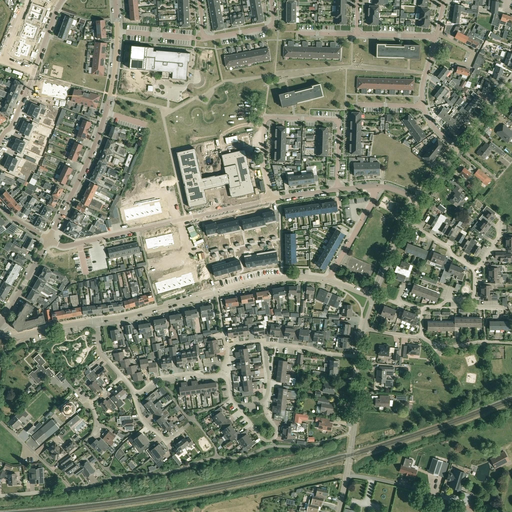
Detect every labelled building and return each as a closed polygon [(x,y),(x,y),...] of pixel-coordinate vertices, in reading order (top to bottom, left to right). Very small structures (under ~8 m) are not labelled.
[(33,2),(32,5),(35,6),(33,12),(42,15),(44,9),(37,7),(39,4),(33,2)] [(28,16),(27,19),(32,21),(33,18),(40,21),(42,15),(33,12),(31,17),(28,16)] [(508,16),(503,14),(501,20),(498,19),(495,26),(499,27),(500,24),(505,26),(506,25),(506,22),(508,16)] [(64,21),(72,24),(74,19),(66,16),(64,21)] [(419,19),(418,26),(428,28),(428,25),(429,25),(430,21),(428,21),(419,19)] [(26,20),(25,24),(28,25),(26,30),(35,33),(37,27),(31,25),(32,22),(26,20)] [(72,24),(64,21),(62,27),(70,30),(72,24)] [(60,32),(68,35),(70,30),(62,27),(60,32)] [(463,35),(463,34),(465,30),(463,29),(461,31),(459,30),(460,27),(456,27),(452,33),(456,35),(454,38),(460,40),(463,35)] [(21,34),(20,37),(26,39),(27,36),(33,39),(35,33),(26,30),(24,35),(21,34)] [(460,40),(465,43),(468,38),(470,35),(472,31),(469,30),(466,36),(463,35),(460,40)] [(68,35),(60,32),(58,37),(66,40),(68,35)] [(475,33),(473,36),(470,35),(468,38),(465,43),(471,46),(475,37),(476,37),(477,34),(475,33)] [(479,49),(483,41),(476,37),(475,37),(471,46),(476,49),(477,48),(479,49)] [(20,38),(19,42),(21,43),(19,48),(29,51),(31,45),(24,43),(25,40),(20,38)] [(385,44),(377,44),(377,53),(378,53),(378,57),(375,57),(403,58),(403,59),(408,59),(408,57),(410,57),(410,58),(417,58),(417,55),(419,55),(419,46),(420,46),(420,45),(410,45),(413,45),(413,47),(385,46),(385,45),(385,44)] [(132,46),(130,69),(152,71),(152,69),(155,70),(155,71),(162,72),(162,76),(172,77),(172,79),(186,80),(188,62),(190,62),(191,53),(164,51),(164,52),(154,51),(154,48),(132,46)] [(15,52),(14,55),(19,57),(20,54),(26,57),(29,51),(19,48),(18,53),(15,52)] [(500,56),(499,58),(506,61),(504,64),(510,66),(511,60),(507,58),(500,56)] [(501,63),(500,65),(496,63),(494,68),(496,69),(495,72),(495,73),(501,75),(501,74),(502,75),(503,72),(502,72),(503,69),(501,69),(503,63),(501,63)] [(441,72),(446,76),(450,71),(445,67),(441,72)] [(495,73),(495,72),(489,70),(488,73),(494,75),(493,78),(499,80),(501,75),(495,73)] [(446,76),(441,72),(439,74),(438,73),(436,76),(437,77),(442,81),(444,78),(447,80),(450,82),(449,83),(454,87),(456,84),(455,83),(452,80),(448,78),(446,76)] [(482,79),(480,85),(480,86),(490,89),(492,84),(490,83),(492,78),(490,77),(489,79),(483,77),(482,79)] [(14,83),(9,80),(7,83),(21,88),(23,83),(15,80),(14,83)] [(2,83),(4,84),(12,88),(11,90),(19,94),(21,88),(7,83),(5,82),(3,81),(2,83)] [(43,83),(41,94),(48,95),(50,84),(43,83)] [(50,84),(48,95),(54,96),(56,85),(50,84)] [(279,95),(280,95),(282,104),(283,104),(284,107),(291,105),(290,103),(293,103),(293,105),(297,104),(297,103),(324,96),(322,96),(321,93),(322,93),(320,84),(312,86),(313,88),(285,95),(285,93),(288,92),(279,94),(279,95)] [(480,85),(477,84),(476,87),(480,88),(483,89),(482,93),(488,95),(488,94),(490,95),(491,92),(489,91),(490,89),(480,86),(480,85)] [(56,85),(54,96),(60,98),(62,86),(56,85)] [(62,86),(60,98),(67,99),(69,87),(62,86)] [(438,92),(444,97),(449,91),(445,88),(444,89),(442,87),(438,92)] [(0,89),(0,92),(16,99),(19,94),(11,90),(9,93),(0,89)] [(78,103),(81,91),(78,90),(78,91),(75,90),(72,101),(78,103)] [(84,104),(87,94),(83,93),(84,92),(81,91),(78,103),(84,104)] [(6,102),(14,105),(16,99),(0,92),(0,95),(7,99),(6,102)] [(439,100),(443,96),(444,97),(438,92),(434,96),(439,100)] [(473,92),(471,94),(473,96),(475,98),(473,100),(478,104),(482,99),(475,93),(473,92)] [(90,106),(93,94),(90,94),(90,95),(87,94),(84,104),(90,106)] [(96,95),(93,94),(90,106),(96,108),(99,97),(96,96),(96,95)] [(473,100),(468,96),(466,98),(472,102),(469,105),(474,109),(478,104),(473,100)] [(0,102),(0,105),(12,110),(14,105),(6,102),(5,104),(0,102)] [(471,114),(474,109),(469,105),(467,103),(464,108),(465,109),(471,114)] [(32,104),(30,109),(38,113),(41,108),(39,107),(32,104)] [(9,116),(12,110),(0,105),(0,108),(2,110),(1,112),(9,116)] [(438,115),(443,119),(447,114),(450,110),(448,108),(444,112),(442,110),(438,115)] [(30,109),(27,115),(34,118),(36,119),(36,118),(38,113),(30,109)] [(451,113),(449,116),(447,114),(443,119),(447,123),(451,118),(453,115),(457,111),(455,109),(451,113)] [(461,116),(458,114),(456,117),(454,119),(451,118),(447,123),(452,126),(456,121),(461,116)] [(402,121),(406,126),(414,120),(410,115),(402,121)] [(456,121),(452,126),(457,130),(461,125),(458,123),(461,120),(464,123),(467,120),(461,115),(461,116),(456,121)] [(89,128),(91,123),(81,119),(80,121),(82,122),(81,125),(89,128)] [(406,126),(410,132),(418,126),(414,120),(406,126)] [(24,121),(22,127),(30,131),(33,125),(31,124),(24,121)] [(89,128),(81,125),(79,124),(78,126),(80,127),(79,130),(87,133),(89,128)] [(511,131),(505,125),(497,133),(507,143),(511,137),(511,131)] [(119,128),(112,126),(110,131),(126,136),(127,134),(121,132),(122,130),(119,128)] [(422,131),(418,126),(410,132),(414,137),(422,131)] [(22,127),(19,132),(27,135),(28,136),(30,131),(22,127)] [(87,133),(79,130),(78,134),(76,133),(75,135),(77,136),(85,139),(87,133)] [(118,140),(119,137),(125,139),(126,136),(110,131),(108,137),(115,139),(118,140)] [(418,142),(426,136),(422,131),(414,137),(418,142)] [(17,139),(14,145),(23,148),(25,143),(23,142),(17,139)] [(434,144),(442,150),(445,145),(437,139),(434,144)] [(126,149),(121,147),(115,145),(116,142),(108,140),(106,145),(124,151),(124,152),(125,152),(126,149)] [(81,151),(83,145),(72,141),(72,143),(74,144),(72,147),(81,151)] [(481,157),(481,156),(484,158),(492,148),(491,148),(490,147),(489,146),(488,145),(486,143),(482,147),(482,146),(477,152),(478,153),(477,154),(481,157)] [(430,148),(437,154),(439,153),(442,150),(434,144),(430,148)] [(14,145),(12,150),(18,153),(21,154),(21,153),(23,148),(14,145)] [(123,155),(124,152),(124,151),(106,145),(104,150),(112,153),(113,150),(119,152),(119,153),(123,155)] [(81,151),(72,147),(70,146),(69,148),(72,149),(70,153),(78,156),(81,151)] [(504,153),(495,146),(493,149),(502,156),(504,153)] [(176,151),(188,206),(205,202),(202,188),(227,182),(230,196),(253,191),(249,172),(250,172),(246,157),(245,157),(243,148),(221,153),(225,172),(200,178),(193,147),(176,151)] [(427,153),(434,159),(437,156),(436,156),(437,154),(430,148),(427,153)] [(119,160),(116,158),(110,156),(111,154),(104,151),(102,156),(118,162),(119,160)] [(78,156),(70,153),(69,156),(66,155),(66,157),(76,162),(78,156)] [(427,153),(423,157),(430,163),(432,162),(434,159),(427,153)] [(117,165),(118,162),(102,156),(100,160),(107,163),(108,161),(115,163),(117,165)] [(9,157),(7,162),(15,166),(18,161),(18,160),(15,159),(9,157)] [(99,161),(97,166),(116,175),(118,172),(106,166),(107,165),(99,161)] [(7,162),(4,168),(10,170),(13,171),(15,166),(7,162)] [(70,174),(73,169),(65,165),(63,164),(62,166),(64,167),(62,170),(70,174)] [(97,166),(95,171),(102,174),(104,172),(115,177),(116,175),(97,166)] [(468,169),(467,170),(464,168),(460,173),(463,176),(462,176),(466,179),(467,179),(471,182),(473,179),(469,176),(471,173),(472,172),(468,169)] [(68,179),(70,174),(62,170),(60,169),(59,171),(61,172),(60,175),(68,179)] [(0,171),(0,177),(8,180),(9,178),(4,176),(5,174),(0,171)] [(108,183),(109,180),(101,177),(102,174),(95,171),(93,176),(108,183)] [(486,186),(492,179),(488,176),(483,172),(478,178),(483,182),(482,182),(486,186)] [(65,185),(68,179),(60,175),(58,179),(56,178),(55,180),(65,185)] [(113,185),(108,183),(93,176),(90,180),(98,184),(99,182),(104,184),(112,188),(113,185)] [(0,177),(0,183),(1,184),(2,181),(6,183),(11,185),(14,183),(11,182),(7,181),(8,180),(0,177)] [(53,186),(50,184),(47,183),(45,183),(45,184),(61,193),(62,192),(63,190),(63,189),(57,185),(57,186),(55,184),(53,185),(53,186)] [(91,183),(88,187),(106,196),(107,196),(109,197),(110,195),(108,194),(101,191),(101,190),(97,188),(98,186),(91,183)] [(45,184),(44,186),(43,188),(47,190),(47,189),(54,193),(53,195),(59,198),(59,197),(60,197),(61,195),(60,195),(61,193),(45,184)] [(464,202),(462,200),(464,197),(459,192),(461,190),(457,186),(453,191),(456,193),(449,201),(456,207),(459,204),(461,206),(464,202)] [(88,187),(86,192),(93,196),(95,193),(99,195),(99,196),(105,199),(106,196),(88,187)] [(7,191),(0,196),(4,200),(14,192),(12,190),(8,193),(7,191)] [(12,197),(17,192),(16,190),(14,192),(4,200),(8,205),(14,199),(12,197)] [(51,197),(50,197),(51,196),(44,192),(42,196),(43,196),(56,203),(57,201),(57,202),(58,199),(52,195),(51,197)] [(86,192),(84,197),(102,207),(104,205),(103,204),(92,199),(93,196),(86,192)] [(40,195),(39,197),(45,200),(44,202),(54,207),(55,207),(56,205),(55,204),(56,203),(43,196),(42,196),(40,195)] [(16,202),(14,199),(8,205),(12,209),(23,199),(22,197),(16,202)] [(23,199),(12,209),(18,216),(21,212),(23,209),(21,208),(25,205),(23,203),(24,202),(27,199),(25,197),(23,199)] [(100,209),(101,210),(102,207),(84,197),(81,202),(89,206),(90,204),(94,206),(100,209)] [(31,211),(34,206),(31,204),(27,202),(24,207),(31,211)] [(79,203),(78,205),(76,208),(77,208),(84,212),(85,210),(93,214),(94,211),(87,207),(79,203)] [(37,205),(36,207),(50,214),(51,215),(52,212),(51,212),(52,210),(42,204),(41,207),(37,205)] [(443,213),(446,210),(440,205),(437,208),(443,213)] [(50,215),(50,214),(36,207),(35,206),(33,209),(35,210),(36,210),(41,213),(40,215),(47,219),(48,217),(49,217),(50,215)] [(487,214),(485,216),(488,219),(492,222),(495,217),(490,212),(492,210),(487,206),(483,211),(487,214)] [(74,215),(87,222),(88,220),(85,218),(86,216),(76,211),(74,215)] [(219,224),(244,219),(242,211),(224,215),(225,218),(218,220),(219,224)] [(435,226),(437,227),(442,218),(444,216),(441,214),(437,219),(433,216),(428,224),(433,227),(434,225),(435,226)] [(481,225),(488,230),(492,225),(486,221),(488,219),(483,214),(479,219),(483,222),(481,225)] [(36,215),(35,217),(32,216),(30,215),(29,217),(31,218),(44,225),(45,225),(46,223),(45,223),(46,221),(36,215)] [(86,224),(87,222),(74,215),(72,219),(81,224),(82,222),(86,224)] [(447,218),(444,216),(442,218),(437,227),(438,228),(439,228),(440,228),(439,231),(444,234),(448,226),(444,223),(447,218)] [(33,222),(32,224),(38,227),(37,227),(41,230),(42,227),(43,228),(44,226),(43,226),(44,225),(31,218),(30,220),(33,222)] [(106,225),(100,221),(97,227),(103,231),(103,233),(108,232),(106,225)] [(484,234),(488,230),(481,225),(477,221),(475,224),(472,228),(477,233),(479,230),(484,234)] [(93,235),(94,233),(93,233),(73,222),(72,224),(70,222),(64,233),(77,239),(93,235)] [(452,236),(454,237),(460,226),(461,224),(459,223),(458,223),(457,225),(457,224),(456,226),(454,229),(449,226),(445,234),(450,237),(451,235),(452,235),(452,236)] [(4,231),(13,235),(17,229),(11,225),(4,231)] [(96,226),(93,233),(94,233),(93,235),(103,233),(103,231),(97,227),(96,226)] [(463,228),(460,226),(454,237),(455,238),(456,238),(457,238),(455,240),(460,243),(465,235),(460,233),(462,230),(463,228)] [(333,235),(342,240),(344,235),(336,230),(333,235)] [(26,242),(33,246),(36,241),(33,239),(34,237),(26,233),(25,235),(22,240),(24,241),(26,242)] [(339,245),(342,240),(333,235),(330,240),(339,245)] [(469,250),(474,241),(471,239),(469,241),(465,239),(460,247),(465,249),(466,247),(468,248),(468,249),(469,250)] [(330,240),(327,245),(336,250),(339,245),(330,240)] [(22,245),(14,241),(13,243),(11,242),(9,245),(19,250),(20,248),(22,245)] [(477,243),(474,241),(469,250),(470,250),(471,250),(472,250),(471,253),(476,256),(481,248),(476,245),(477,243)] [(31,250),(33,246),(26,242),(22,249),(28,252),(29,249),(31,250)] [(132,244),(134,254),(140,252),(138,242),(132,244)] [(132,244),(126,245),(128,255),(134,254),(132,244)] [(120,246),(122,256),(128,255),(126,245),(120,246)] [(327,245),(325,250),(333,255),(336,250),(327,245)] [(120,246),(114,248),(116,258),(122,256),(120,246)] [(110,259),(116,258),(114,248),(108,249),(110,259)] [(330,260),(333,255),(325,250),(322,255),(330,260)] [(276,252),(270,253),(271,264),(278,263),(276,252)] [(435,266),(439,254),(434,252),(432,257),(429,256),(426,263),(430,264),(431,261),(436,263),(435,266)] [(270,253),(263,254),(265,265),(271,264),(270,253)] [(26,259),(26,258),(18,254),(16,258),(11,255),(9,258),(18,263),(19,262),(23,264),(24,261),(25,262),(26,262),(27,260),(26,259)] [(263,254),(257,255),(259,266),(265,265),(263,254)] [(443,269),(446,262),(443,261),(445,256),(439,254),(435,266),(443,269)] [(505,263),(506,262),(510,262),(510,258),(511,257),(511,254),(500,254),(500,255),(495,255),(495,258),(500,258),(500,262),(501,262),(502,263),(505,263)] [(257,255),(251,256),(253,267),(259,266),(257,255)] [(330,260),(322,255),(319,260),(327,265),(330,260)] [(251,256),(244,257),(246,268),(253,267),(251,256)] [(327,265),(319,260),(316,265),(324,270),(327,265)] [(22,267),(12,261),(11,264),(9,262),(7,264),(20,271),(22,267)] [(400,269),(400,271),(410,274),(411,271),(408,270),(410,265),(401,262),(399,267),(401,268),(401,269),(400,269)] [(9,268),(7,270),(8,271),(8,270),(17,276),(20,271),(7,264),(6,267),(9,268)] [(451,274),(453,274),(456,266),(450,264),(449,267),(445,266),(441,277),(446,278),(446,276),(450,277),(451,274)] [(502,274),(500,274),(500,271),(502,271),(502,265),(495,265),(495,268),(488,268),(488,274),(502,274)] [(457,276),(456,279),(462,281),(464,275),(460,274),(463,269),(456,266),(453,274),(457,276)] [(57,278),(55,277),(51,274),(52,272),(45,268),(42,272),(55,280),(57,278)] [(2,273),(15,280),(17,276),(8,271),(7,270),(6,273),(4,271),(2,273)] [(63,279),(65,276),(54,270),(53,273),(63,279)] [(408,278),(410,274),(400,271),(399,272),(400,273),(399,274),(397,273),(395,279),(403,282),(405,277),(408,278)] [(48,279),(54,282),(55,280),(42,272),(39,277),(47,282),(48,279)] [(12,285),(15,280),(2,273),(1,275),(6,279),(5,281),(12,285)] [(495,280),(495,283),(503,283),(503,277),(502,277),(502,274),(488,274),(488,280),(495,280)] [(436,285),(437,282),(423,276),(423,277),(422,279),(422,280),(436,285)] [(2,286),(9,290),(11,286),(0,279),(0,282),(3,284),(2,286)] [(38,279),(36,283),(48,291),(50,288),(45,285),(46,283),(38,279)] [(144,283),(145,289),(146,288),(150,302),(154,300),(152,293),(150,294),(148,288),(149,288),(148,282),(147,281),(145,282),(145,281),(145,280),(143,280),(144,283)] [(49,295),(51,292),(48,291),(36,283),(33,288),(41,292),(41,291),(49,295)] [(411,292),(417,295),(420,286),(414,283),(414,285),(411,292)] [(480,291),(480,292),(489,292),(489,289),(494,289),(494,286),(503,286),(503,283),(495,283),(487,283),(487,286),(480,286),(480,287),(479,287),(479,290),(480,291)] [(142,293),(139,293),(139,291),(138,285),(135,286),(140,304),(145,303),(143,296),(142,293)] [(0,288),(0,291),(6,295),(9,290),(2,286),(1,289),(0,288)] [(133,293),(134,292),(134,294),(132,294),(133,299),(133,298),(135,306),(140,304),(135,286),(131,287),(133,293)] [(417,295),(423,297),(427,288),(420,286),(417,295)] [(127,294),(131,307),(135,306),(133,298),(133,299),(131,299),(129,293),(128,287),(125,288),(126,294),(127,294)] [(292,296),(293,295),(296,295),(297,287),(289,287),(289,293),(288,293),(288,296),(292,296)] [(314,293),(315,288),(307,287),(306,293),(307,293),(307,299),(311,299),(313,299),(314,293)] [(272,289),(274,296),(274,299),(275,300),(277,300),(278,305),(281,304),(278,288),(272,289)] [(423,297),(430,299),(433,290),(427,288),(423,297)] [(47,304),(49,305),(53,300),(50,299),(49,298),(48,300),(45,298),(44,299),(39,296),(40,293),(32,289),(30,294),(42,301),(43,302),(45,303),(46,303),(46,304),(47,304)] [(436,302),(439,294),(440,293),(433,290),(430,299),(436,302)] [(327,304),(329,299),(331,293),(325,291),(323,296),(318,294),(316,299),(327,304)] [(263,292),(257,293),(258,300),(263,299),(264,302),(261,302),(262,308),(265,307),(265,305),(263,292)] [(480,297),(480,298),(487,298),(487,301),(494,301),(498,301),(498,295),(489,295),(489,292),(480,292),(479,293),(479,296),(480,297)] [(42,301),(30,294),(27,299),(34,303),(36,301),(40,304),(42,301)] [(80,304),(78,304),(77,295),(73,295),(77,316),(82,315),(80,304)] [(245,303),(246,306),(245,306),(246,309),(249,309),(247,295),(241,296),(242,304),(245,303)] [(337,308),(338,306),(341,307),(343,305),(341,304),(342,303),(340,302),(342,298),(335,295),(333,300),(329,299),(327,304),(324,310),(328,311),(330,305),(337,308)] [(231,316),(234,316),(233,312),(234,312),(231,299),(229,299),(228,298),(226,298),(225,299),(226,305),(225,305),(226,310),(230,309),(230,313),(231,316)] [(43,312),(40,313),(39,309),(37,310),(38,313),(38,314),(37,317),(28,319),(28,318),(30,314),(31,314),(32,313),(31,313),(35,306),(27,301),(21,311),(20,311),(18,315),(15,320),(13,324),(14,327),(16,329),(18,332),(23,330),(28,329),(33,328),(38,326),(38,325),(46,323),(43,315),(43,312)] [(59,311),(57,305),(57,301),(54,301),(58,319),(62,318),(61,311),(59,311)] [(352,316),(353,312),(351,312),(352,305),(343,305),(343,316),(352,316)] [(382,316),(386,317),(390,308),(384,306),(381,305),(380,309),(379,309),(377,316),(381,318),(382,316)] [(200,307),(202,314),(201,314),(202,318),(206,317),(207,321),(209,321),(206,306),(200,307)] [(394,323),(397,316),(394,314),(396,310),(390,308),(386,317),(390,319),(390,321),(394,323)] [(192,321),(192,318),(191,310),(185,311),(186,321),(190,320),(190,321),(191,326),(192,331),(194,330),(194,329),(193,325),(193,321),(192,321)] [(401,322),(401,323),(405,324),(410,313),(404,310),(402,315),(399,314),(397,320),(401,322)] [(409,326),(409,325),(414,327),(417,320),(414,319),(415,315),(410,313),(405,324),(409,326)] [(175,326),(175,330),(178,330),(175,315),(169,316),(171,323),(173,323),(173,327),(175,326)] [(258,325),(258,322),(253,322),(252,317),(250,318),(251,328),(251,329),(253,329),(254,336),(257,335),(257,337),(260,336),(258,325)] [(243,325),(244,337),(246,336),(246,335),(249,334),(248,329),(251,328),(250,318),(246,318),(247,321),(244,322),(245,325),(243,325)] [(155,328),(156,330),(159,329),(160,334),(162,334),(163,336),(161,327),(160,319),(154,320),(155,328)] [(341,328),(350,329),(351,324),(345,323),(345,321),(334,320),(334,323),(338,323),(337,325),(341,326),(341,328)] [(264,328),(267,328),(266,321),(263,322),(263,321),(261,321),(261,325),(258,325),(260,336),(262,336),(262,335),(265,334),(264,328)] [(144,324),(138,324),(140,334),(144,333),(145,339),(147,338),(144,324)] [(270,334),(275,335),(276,325),(268,324),(268,328),(269,328),(269,330),(270,330),(270,334)] [(129,340),(129,338),(130,338),(131,338),(132,337),(132,336),(131,333),(133,333),(131,325),(125,326),(122,326),(122,329),(126,329),(126,334),(125,334),(127,340),(129,340)] [(282,329),(283,329),(283,326),(276,325),(275,335),(279,335),(280,331),(281,332),(282,329)] [(232,327),(229,327),(229,326),(226,326),(226,328),(227,328),(228,337),(231,337),(231,338),(234,338),(232,327)] [(296,331),(297,331),(297,327),(290,326),(289,336),(294,337),(294,333),(296,333),(296,331)] [(327,332),(327,328),(324,328),(323,332),(319,331),(318,341),(323,342),(323,338),(325,339),(325,337),(326,337),(327,332)] [(119,346),(125,344),(124,338),(120,339),(118,329),(111,331),(113,340),(117,339),(119,346)] [(304,330),(303,339),(308,340),(309,337),(310,337),(310,335),(311,335),(312,331),(304,330)] [(133,336),(136,344),(141,342),(137,334),(133,336)] [(337,342),(349,343),(350,338),(345,337),(346,337),(343,336),(343,337),(341,337),(341,335),(339,335),(334,335),(333,337),(338,337),(337,342)] [(207,344),(208,348),(218,346),(217,340),(207,341),(207,338),(203,339),(204,345),(207,344)] [(340,347),(349,348),(349,343),(337,342),(336,347),(335,347),(334,350),(340,350),(340,347)] [(198,361),(197,353),(200,353),(198,344),(193,345),(194,350),(191,351),(193,362),(198,361)] [(379,345),(378,355),(389,356),(389,352),(393,353),(394,350),(394,348),(390,347),(390,346),(388,346),(388,345),(384,345),(384,346),(379,345)] [(407,345),(407,346),(407,351),(403,351),(403,357),(406,357),(407,354),(419,355),(420,346),(407,345)] [(209,354),(219,353),(218,346),(208,348),(208,351),(205,351),(206,358),(210,357),(209,354)] [(114,353),(116,361),(120,360),(124,359),(123,352),(114,353)] [(46,362),(39,354),(34,358),(38,364),(36,366),(38,368),(34,372),(33,371),(29,374),(38,384),(41,381),(39,378),(43,374),(47,378),(49,376),(51,378),(55,374),(48,367),(46,370),(42,366),(46,362)] [(121,368),(126,367),(130,366),(129,358),(124,359),(120,360),(121,368)] [(141,369),(149,368),(148,363),(147,359),(140,360),(141,369)] [(325,364),(324,368),(337,369),(338,361),(330,360),(330,364),(325,364)] [(156,362),(148,363),(149,368),(149,372),(157,371),(156,362)] [(91,371),(90,372),(93,376),(96,379),(99,377),(100,378),(107,372),(103,368),(101,369),(98,365),(91,371)] [(128,375),(132,374),(136,373),(135,365),(130,366),(126,367),(128,375)] [(394,368),(385,367),(385,371),(377,370),(377,382),(385,383),(385,387),(392,387),(393,380),(386,380),(386,371),(394,371),(394,368)] [(337,376),(337,373),(338,373),(339,370),(338,369),(337,369),(324,368),(324,371),(327,371),(327,369),(329,370),(329,376),(337,376)] [(61,381),(65,377),(60,371),(55,375),(61,381)] [(90,372),(86,376),(89,380),(92,383),(89,386),(95,393),(99,389),(98,387),(99,386),(101,385),(101,384),(97,379),(96,379),(93,376),(90,372)] [(133,381),(142,380),(141,372),(136,373),(132,374),(133,381)] [(334,394),(336,384),(325,382),(323,392),(334,394)] [(119,398),(125,393),(119,386),(113,391),(114,391),(112,393),(114,395),(110,398),(119,408),(124,404),(119,398)] [(156,395),(154,392),(144,400),(146,403),(144,404),(148,409),(154,405),(152,402),(154,400),(153,398),(156,395)] [(389,407),(389,397),(383,396),(383,399),(376,399),(375,406),(389,407)] [(320,411),(321,411),(325,411),(324,414),(329,415),(330,412),(332,413),(334,404),(327,403),(328,399),(319,398),(318,403),(322,404),(321,407),(317,406),(316,413),(320,413),(320,411)] [(112,411),(117,407),(110,399),(106,402),(104,400),(100,404),(106,411),(109,408),(112,411)] [(71,412),(72,411),(73,406),(71,404),(67,403),(64,405),(64,409),(66,412),(71,412)] [(154,413),(156,416),(162,411),(158,405),(156,407),(154,405),(148,409),(152,414),(154,413)] [(286,418),(285,416),(285,410),(272,409),(272,412),(276,413),(276,415),(275,415),(274,418),(286,420),(286,418)] [(223,415),(221,412),(218,413),(216,410),(210,414),(212,416),(214,416),(211,418),(214,422),(223,415)] [(29,414),(25,411),(22,414),(20,412),(15,416),(8,423),(14,430),(21,423),(18,420),(23,415),(25,417),(29,414)] [(157,420),(160,425),(166,420),(164,418),(167,416),(162,411),(156,416),(158,419),(157,420)] [(68,423),(71,427),(80,419),(77,415),(68,423)] [(223,426),(226,424),(223,421),(226,419),(223,415),(214,422),(216,426),(221,423),(223,426)] [(117,419),(118,423),(124,423),(125,427),(125,431),(133,430),(133,426),(133,419),(131,419),(130,416),(119,417),(120,419),(117,419)] [(331,431),(332,423),(329,423),(329,420),(317,418),(316,421),(320,422),(319,428),(331,431)] [(32,436),(39,445),(59,428),(52,420),(32,436)] [(168,423),(166,420),(160,425),(164,430),(166,428),(169,431),(175,427),(173,425),(171,421),(168,423)] [(25,430),(29,434),(36,427),(32,423),(25,430)] [(300,427),(299,426),(298,426),(298,424),(291,423),(291,426),(284,426),(283,427),(282,430),(283,431),(292,433),(292,430),(298,431),(299,430),(300,427)] [(228,427),(226,424),(223,426),(225,429),(222,431),(225,435),(233,429),(230,425),(228,427)] [(230,438),(229,438),(231,440),(241,433),(237,436),(235,433),(236,433),(233,429),(225,435),(222,437),(225,441),(229,437),(230,438)] [(105,436),(103,439),(112,446),(115,443),(112,440),(116,436),(109,431),(109,432),(106,430),(103,434),(105,436)] [(291,436),(292,433),(283,431),(283,432),(282,433),(281,436),(282,437),(289,438),(288,442),(295,443),(296,436),(291,436)] [(137,444),(145,438),(142,433),(138,437),(135,434),(129,439),(132,443),(134,446),(137,444)] [(237,441),(239,445),(249,438),(246,434),(244,436),(241,433),(231,440),(231,441),(235,438),(237,441)] [(184,438),(180,441),(184,448),(187,445),(189,447),(194,443),(189,437),(186,440),(184,438)] [(134,446),(134,447),(140,454),(146,448),(144,446),(149,442),(145,438),(137,444),(134,446)] [(245,447),(248,450),(251,447),(249,444),(252,442),(249,438),(239,445),(242,449),(245,447)] [(104,451),(109,447),(105,443),(102,446),(96,440),(92,444),(99,452),(102,449),(104,451)] [(182,450),(184,448),(180,441),(175,445),(176,447),(173,450),(178,456),(184,452),(182,450)] [(55,444),(49,449),(53,453),(53,454),(58,460),(64,454),(63,453),(67,451),(69,454),(77,447),(72,442),(64,448),(66,450),(63,451),(62,449),(60,449),(55,444)] [(161,448),(162,447),(160,444),(159,445),(159,444),(152,449),(151,447),(146,451),(149,455),(152,452),(154,455),(162,449),(161,448)] [(165,453),(166,451),(164,449),(163,450),(162,449),(154,455),(156,457),(153,460),(156,464),(161,460),(159,458),(165,453)] [(504,452),(491,459),(492,462),(494,461),(496,465),(494,466),(495,468),(509,461),(504,452)] [(65,473),(67,471),(66,469),(73,464),(72,463),(70,460),(72,458),(71,456),(74,454),(73,453),(70,455),(64,460),(66,462),(60,467),(65,473)] [(401,465),(400,472),(405,473),(405,474),(408,475),(412,476),(414,469),(411,468),(407,467),(409,462),(410,459),(405,458),(403,466),(401,465)] [(428,472),(438,476),(443,461),(433,458),(428,472)] [(160,469),(166,464),(163,460),(157,465),(160,469)] [(87,478),(95,471),(87,461),(78,468),(74,462),(72,463),(73,464),(66,469),(67,471),(70,475),(74,472),(76,475),(78,474),(79,475),(82,472),(81,472),(82,472),(87,478)] [(453,490),(460,492),(462,486),(461,486),(463,479),(464,479),(465,478),(467,479),(470,469),(452,464),(449,472),(446,480),(450,482),(449,487),(453,488),(453,490)] [(42,469),(30,469),(30,479),(34,478),(35,482),(43,481),(42,469)] [(9,484),(17,484),(16,474),(7,474),(5,473),(5,472),(2,470),(0,475),(0,477),(2,479),(4,476),(7,477),(8,477),(9,484)] [(318,488),(316,497),(324,499),(326,499),(328,491),(318,488)] [(322,507),(324,499),(316,497),(310,495),(308,504),(319,506),(322,507)] [(299,511),(304,511),(317,511),(319,506),(308,504),(305,503),(304,508),(300,507),(299,511)]
